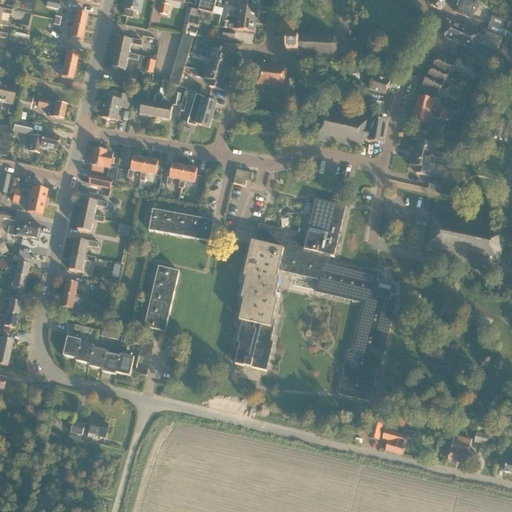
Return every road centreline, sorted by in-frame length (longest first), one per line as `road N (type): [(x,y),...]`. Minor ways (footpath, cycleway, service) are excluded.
road 1 (residential): [(146,400),(511,486)]
road 2 (residential): [(146,400),(62,380),(40,347),(71,180)]
road 3 (residential): [(511,282),(373,242),(384,168)]
road 4 (residential): [(384,168),(397,104),(441,22)]
road 5 (residential): [(216,155),(82,129)]
road 6 (residential): [(82,129),(109,0)]
road 7 (residential): [(216,155),(241,62),(269,50)]
